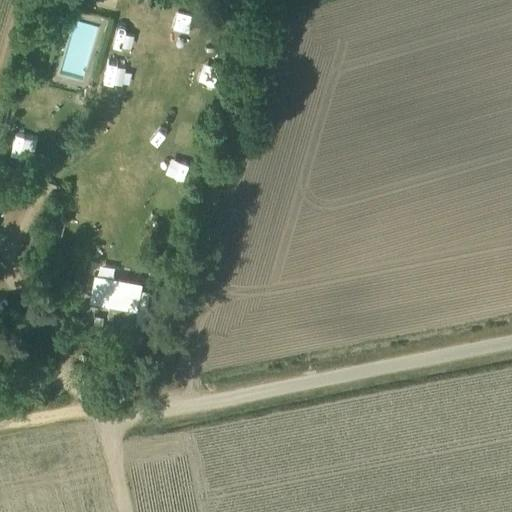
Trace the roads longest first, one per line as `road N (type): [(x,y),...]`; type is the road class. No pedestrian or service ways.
road 1 (track): [(151,411),(271,0)]
road 2 (unclassified): [(103,411),(151,411),(511,341)]
road 3 (track): [(61,381),(62,329),(19,287),(8,259),(55,177),(103,144),(147,38)]
